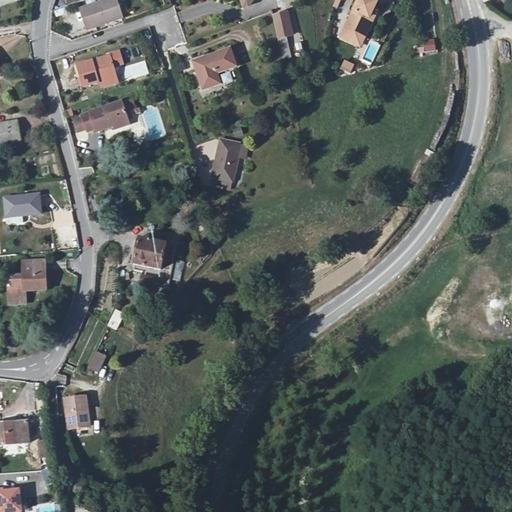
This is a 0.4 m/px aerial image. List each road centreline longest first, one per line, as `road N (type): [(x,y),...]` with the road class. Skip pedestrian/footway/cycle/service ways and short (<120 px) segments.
road 1 (secondary): [(211,511),(222,455),(246,397),(302,336),(395,262),(466,156),(480,102),(474,20)]
road 2 (residential): [(46,0),(41,64),(88,255),(76,314),(44,368)]
road 3 (residential): [(44,368),(73,511)]
